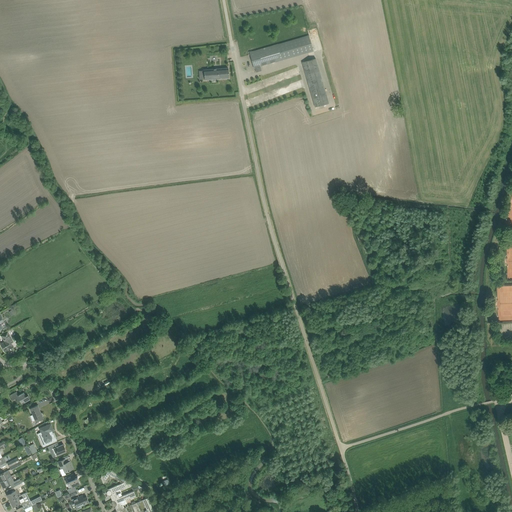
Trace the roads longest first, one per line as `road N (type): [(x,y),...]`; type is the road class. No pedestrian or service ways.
road 1 (unclassified): [(340,449),(266,212),(222,0)]
road 2 (unclassified): [(104,511),(38,368),(0,362)]
road 3 (unclassified): [(340,449),(483,403)]
